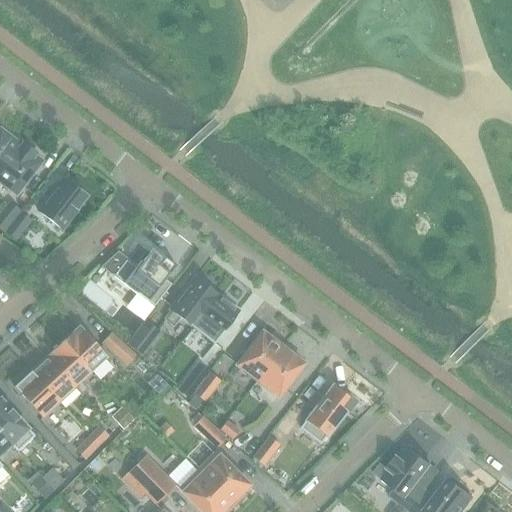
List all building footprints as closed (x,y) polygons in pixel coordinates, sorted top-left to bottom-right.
[(0,170),(22,142),(8,131),(5,134),(0,130),(0,170)] [(22,142),(0,170),(0,181),(15,193),(40,161),(33,156),(36,153),(22,142)] [(38,211),(60,228),(85,195),(63,178),(38,211)] [(8,201),(0,211),(0,229),(3,231),(19,209),(8,201)] [(30,219),(20,211),(4,231),(14,239),(30,219)] [(164,279),(175,265),(162,255),(158,260),(148,252),(144,256),(145,257),(141,261),(140,260),(135,267),(125,259),(115,251),(99,266),(112,276),(113,274),(123,282),(122,283),(135,293),(136,292),(154,306),(171,284),(164,279)] [(178,317),(191,327),(217,293),(195,277),(170,310),(164,318),(172,325),(178,317)] [(217,293),(191,327),(213,343),(237,311),(216,295),(217,294),(217,293)] [(145,320),(127,343),(142,354),(160,331),(145,320)] [(78,326),(61,341),(90,372),(107,357),(78,326)] [(236,364),(256,380),(284,344),(270,333),(268,337),(261,331),(236,364)] [(126,364),(135,354),(110,332),(101,342),(126,364)] [(61,341),(45,356),(74,387),(81,394),(87,388),(81,381),(90,372),(61,341)] [(284,344),(256,380),(277,396),(302,363),(295,358),(298,355),(284,344)] [(45,356),(30,371),(58,401),(74,387),(45,356)] [(197,363),(177,389),(188,398),(208,372),(197,363)] [(58,401),(30,371),(13,386),(42,417),(58,401)] [(204,401),(219,380),(209,372),(193,393),(204,401)] [(332,386),(300,427),(320,443),(345,409),(347,410),(354,401),(345,393),(343,395),(332,386)] [(0,399),(0,432),(10,443),(17,450),(33,435),(23,424),(24,424),(17,416),(16,416),(0,399)] [(133,421),(121,408),(110,418),(122,431),(133,421)] [(201,416),(192,426),(216,448),(226,438),(201,416)] [(173,432),(165,424),(157,430),(166,439),(173,432)] [(98,426),(89,435),(98,445),(107,436),(98,426)] [(0,432),(0,452),(10,443),(0,432)] [(89,435),(76,449),(85,458),(98,445),(89,435)] [(268,436),(253,457),(263,464),(279,444),(268,436)] [(388,470),(381,479),(392,488),(387,495),(408,511),(424,490),(414,482),(423,471),(430,461),(425,457),(408,444),(398,457),(396,455),(386,468),(388,470)] [(214,450),(196,469),(232,505),(245,493),(242,490),(248,484),(214,450)] [(145,455),(135,465),(164,493),(174,484),(145,455)] [(164,493),(135,465),(125,474),(154,503),(164,493)] [(225,511),(232,505),(196,469),(177,487),(202,511),(225,511)] [(424,490),(408,511),(458,511),(473,494),(455,480),(448,490),(443,486),(434,497),(424,490)] [(44,499),(53,489),(46,482),(37,491),(44,499)]
